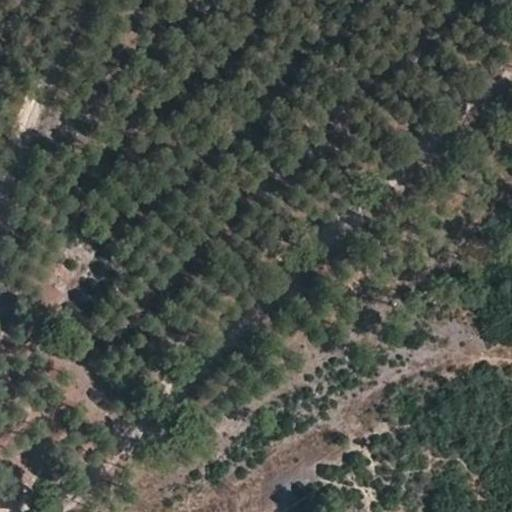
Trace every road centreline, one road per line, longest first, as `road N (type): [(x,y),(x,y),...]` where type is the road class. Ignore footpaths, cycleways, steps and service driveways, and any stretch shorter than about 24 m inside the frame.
road 1 (track): [(511,68),(448,119),(58,511)]
road 2 (track): [(77,0),(0,187)]
